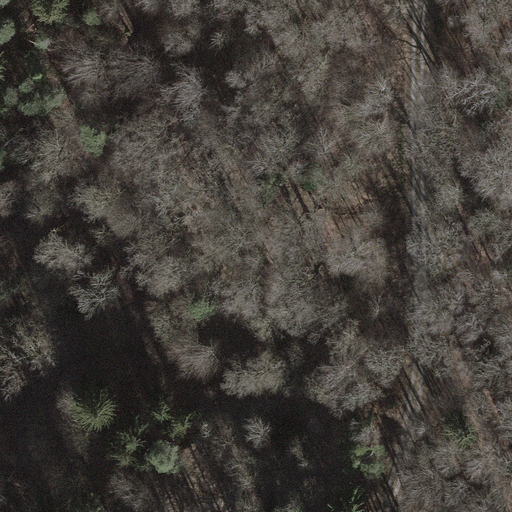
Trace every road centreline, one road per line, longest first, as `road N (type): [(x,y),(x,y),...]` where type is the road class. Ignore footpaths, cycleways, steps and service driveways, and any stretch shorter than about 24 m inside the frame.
road 1 (track): [(378,511),(395,476),(419,292),(424,0)]
road 2 (track): [(0,426),(78,311),(85,206),(106,95),(133,44),(139,0)]
